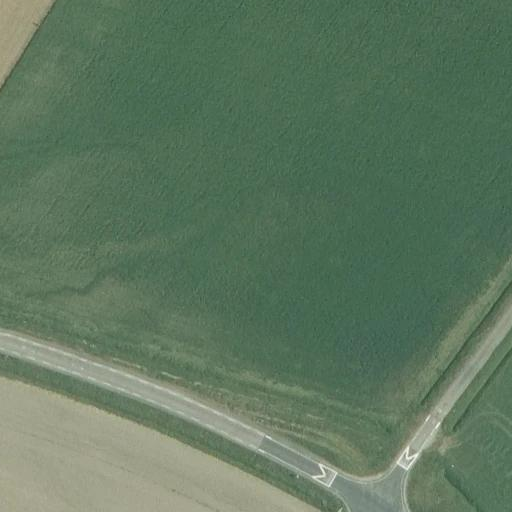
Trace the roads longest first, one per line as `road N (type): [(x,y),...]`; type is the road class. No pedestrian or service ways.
road 1 (unclassified): [(378,508),(225,427),(0,347)]
road 2 (unclassified): [(378,508),(511,318)]
